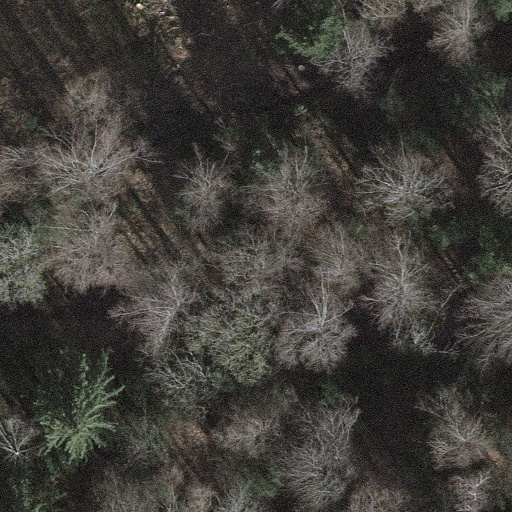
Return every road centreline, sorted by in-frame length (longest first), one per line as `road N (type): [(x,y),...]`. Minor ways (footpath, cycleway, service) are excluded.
road 1 (track): [(511,18),(0,177)]
road 2 (track): [(0,294),(127,295),(511,328)]
